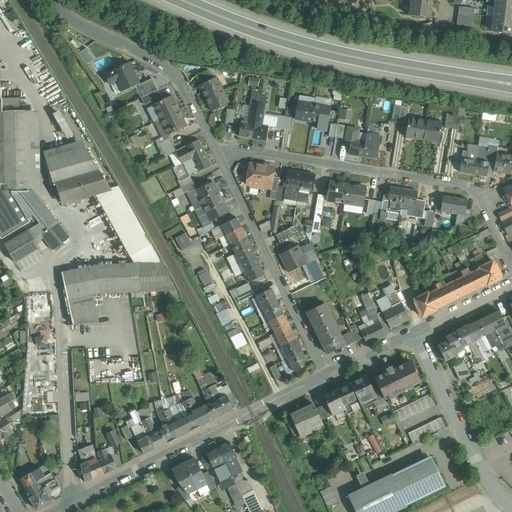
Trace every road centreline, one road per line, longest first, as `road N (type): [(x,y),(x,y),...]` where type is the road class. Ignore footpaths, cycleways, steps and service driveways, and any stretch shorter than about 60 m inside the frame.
road 1 (secondary): [(511,86),(341,57),(176,0)]
road 2 (residential): [(511,262),(477,191),(213,145)]
road 3 (residential): [(329,373),(58,511)]
road 4 (residential): [(213,145),(329,373)]
road 5 (residential): [(50,0),(176,75),(213,145)]
road 6 (residential): [(414,332),(475,463),(511,508)]
